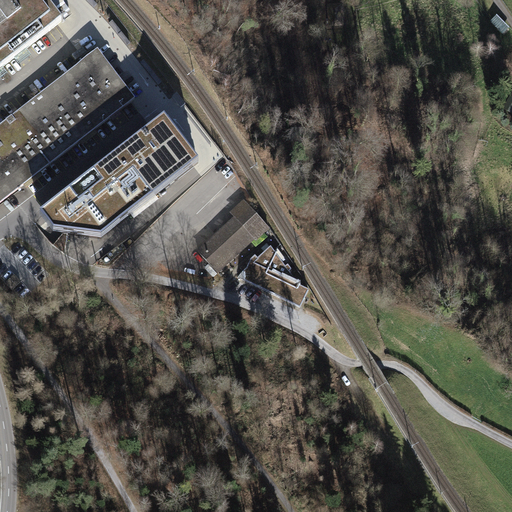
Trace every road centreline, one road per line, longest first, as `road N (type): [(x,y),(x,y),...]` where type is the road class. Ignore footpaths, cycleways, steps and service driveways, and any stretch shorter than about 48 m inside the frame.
road 1 (unclassified): [(16,220),(64,264),(224,294),(308,333),(340,358),(396,366),(422,386)]
road 2 (track): [(92,271),(165,349),(288,511)]
road 3 (track): [(128,511),(0,303)]
